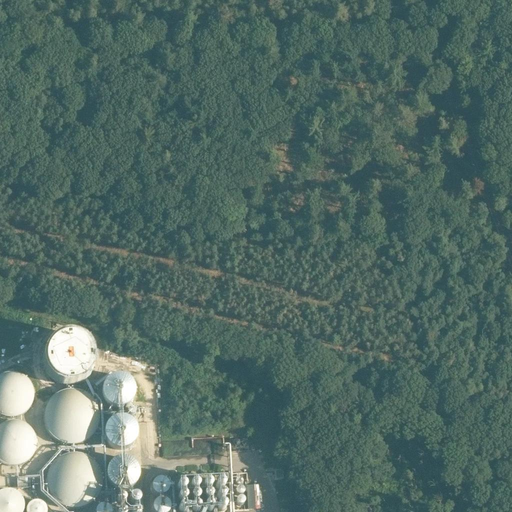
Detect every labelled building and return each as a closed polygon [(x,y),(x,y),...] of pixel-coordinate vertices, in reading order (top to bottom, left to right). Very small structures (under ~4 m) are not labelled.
[(0,414),(1,415),(7,418),(14,419),(20,418),(26,415),(32,412),(36,406),(39,400),(40,393),(39,386),(36,380),(32,374),(25,370),(17,367),(9,368),(2,370),(0,371),(0,414)] [(50,426),(55,432),(60,436),(66,438),(73,439),(79,438),(86,436),(91,432),(95,427),(98,420),(99,414),(98,407),(95,400),(91,395),(84,390),(76,388),(68,388),(61,391),(54,396),(50,402),(47,410),(48,418),(50,426)] [(0,457),(4,461),(9,464),(16,465),(23,464),(29,462),(34,458),(37,452),(39,447),(39,440),(38,434),(35,429),(30,424),(25,421),(18,420),(12,421),(6,423),(1,427),(0,427),(0,457)] [(219,462),(218,438),(162,441),(163,457),(188,456),(189,464),(219,462)] [(55,492),(60,498),(65,502),(71,505),(77,505),(84,505),(90,502),(95,498),(100,493),(102,486),(103,480),(102,473),(100,466),(95,461),(89,456),(81,454),(73,454),(65,457),(59,462),(54,468),(52,476),(52,484),(55,492)] [(246,485),(247,509),(259,509),(258,485),(246,485)] [(0,511),(18,511),(18,491),(0,491),(0,511)] [(26,505),(29,511),(42,511),(37,500),(26,505)]
